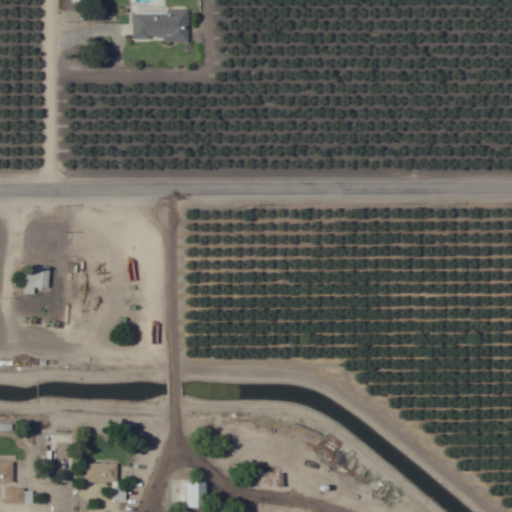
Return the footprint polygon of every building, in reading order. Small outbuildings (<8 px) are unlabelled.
[(129,9),(128,41),(185,41),(185,9),(129,9)] [(22,294),(46,294),(46,269),(22,269),(22,294)] [(0,483),(9,484),(9,463),(0,463),(0,483)] [(113,483),(113,464),(80,464),(80,483),(113,483)] [(279,473),(254,473),(254,488),(279,488),(279,473)] [(179,510),(199,510),(199,483),(179,483),(179,510)]
